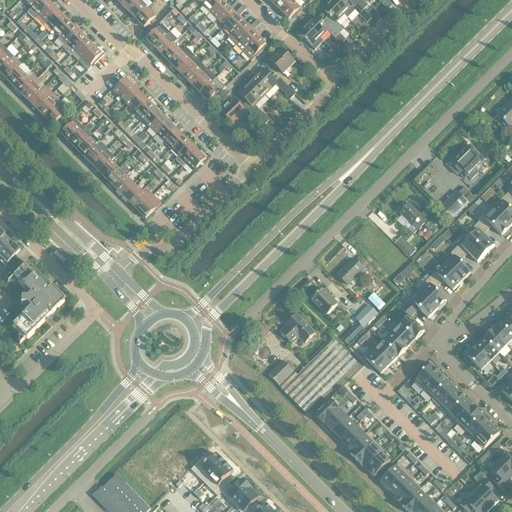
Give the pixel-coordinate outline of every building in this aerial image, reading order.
[(25,0),(24,2),(31,9),(40,0),(25,0)] [(40,0),(31,9),(27,13),(35,20),(51,4),(46,0),(40,0)] [(129,13),(141,1),(139,0),(126,0),(121,5),(129,13)] [(210,14),(222,2),(220,0),(209,0),(203,6),(210,14)] [(281,13),(293,1),(293,0),(278,0),(273,5),(281,13)] [(335,0),(332,3),(345,15),(344,16),(348,19),(356,11),(359,15),(364,11),(353,0),(348,0),(348,1),(346,0),(335,0)] [(353,0),(364,11),(368,6),(362,0),(353,0)] [(389,11),(394,6),(387,0),(382,0),(380,3),(389,11)] [(137,21),(148,9),(141,1),(129,13),(137,21)] [(293,1),(281,13),(289,21),(300,9),(293,1)] [(217,21),(229,9),(222,2),(210,14),(217,21)] [(327,6),(323,11),(330,18),(327,22),(340,35),(345,30),(337,23),(344,16),(345,15),(332,3),(328,7),(327,6)] [(51,4),(35,20),(42,28),(46,24),(58,12),(51,4)] [(187,8),(182,13),(187,18),(192,13),(187,8)] [(148,9),(137,21),(144,28),(150,23),(152,25),(156,21),(154,19),(156,17),(148,9)] [(224,28),(237,16),(229,9),(217,21),(224,28)] [(374,11),(370,15),(379,24),(383,20),(374,11)] [(58,12),(46,24),(53,31),(65,19),(58,12)] [(232,36),(244,23),(237,16),(224,28),(231,35),(232,36)] [(312,22),(308,27),(321,39),(328,32),(336,39),(340,35),(327,22),(324,25),(316,17),(312,22)] [(65,19),(53,31),(60,38),(72,26),(65,19)] [(249,25),(247,26),(244,23),(232,36),(231,35),(228,39),(235,46),(251,31),(253,29),(254,31),(255,31),(254,30),(257,27),(254,24),(251,27),(249,25)] [(147,41),(155,48),(170,33),(162,25),(158,29),(157,30),(155,28),(149,34),(151,36),(147,41)] [(60,38),(55,44),(60,49),(62,47),(64,49),(80,34),(72,26),(60,38)] [(303,30),(299,34),(312,48),(315,51),(324,42),(321,39),(308,27),(304,31),(303,30)] [(188,31),(192,35),(195,38),(198,35),(195,32),(191,28),(188,31)] [(257,32),(255,31),(254,31),(253,29),(251,31),(235,46),(243,54),(258,38),(255,34),(257,32)] [(39,46),(42,42),(47,37),(44,33),(38,39),(35,42),(39,46)] [(170,33),(155,48),(162,56),(173,45),(174,45),(178,41),(170,33)] [(27,45),(30,42),(27,38),(22,34),(19,38),(23,42),(27,45)] [(80,34),(64,49),(71,57),(72,55),(87,41),(80,34)] [(258,38),(243,54),(251,62),(255,58),(254,57),(266,45),(258,38)] [(87,41),(72,55),(79,63),(82,60),(94,48),(87,41)] [(173,45),(162,56),(170,64),(181,52),(174,45),(173,45)] [(94,48),(82,60),(89,67),(102,55),(94,48)] [(181,52),(170,64),(178,71),(193,56),(185,48),(181,52)] [(348,54),(343,49),(337,55),(342,60),(348,54)] [(3,53),(0,56),(0,71),(14,58),(7,50),(4,53),(3,53)] [(340,59),(332,50),(327,55),(335,64),(340,59)] [(295,64),(282,51),(271,62),(284,75),(295,64)] [(185,79),(201,64),(193,56),(178,71),(185,79)] [(14,58),(0,71),(0,73),(7,81),(19,68),(21,66),(18,63),(16,65),(12,61),(14,58)] [(42,61),(39,64),(42,67),(47,72),(52,66),(48,62),(44,58),(42,61)] [(193,87),(209,71),(201,64),(185,79),(193,87)] [(19,68),(7,81),(14,88),(26,76),(27,76),(19,68)] [(253,83),(266,97),(276,86),(291,101),(296,96),(276,76),(273,79),(264,70),(258,75),(260,76),(253,83)] [(201,95),(212,83),(216,79),(209,71),(193,87),(201,95)] [(63,85),(68,81),(64,76),(61,73),(57,76),(61,79),(59,81),(63,85)] [(26,76),(14,88),(22,96),(38,80),(34,76),(31,80),(30,80),(26,76)] [(38,80),(22,96),(30,104),(46,88),(38,80)] [(126,80),(114,93),(121,100),(134,88),(126,80)] [(72,92),(76,89),(72,85),(68,81),(63,85),(68,90),(69,89),(72,92)] [(212,83),(201,95),(209,102),(220,91),(212,83)] [(256,107),(266,97),(253,83),(245,90),(244,89),(239,95),(248,104),(245,106),(258,119),(265,127),(270,122),(256,107)] [(46,88),(30,104),(37,111),(53,95),(46,88)] [(134,88),(121,100),(129,107),(141,95),(134,88)] [(72,92),(83,102),(86,99),(76,89),(72,92)] [(53,95),(37,111),(45,119),(61,103),(53,95)] [(141,95),(129,107),(136,115),(148,102),(141,95)] [(61,103),(45,119),(53,127),(53,126),(70,110),(69,110),(73,107),(65,99),(62,102),(61,103)] [(258,119),(245,106),(242,109),(233,100),(222,111),(236,125),(244,117),(252,125),(258,119)] [(511,100),(498,115),(510,128),(511,126),(511,100)] [(103,101),(99,105),(103,109),(107,104),(103,101)] [(148,102),(136,115),(143,122),(155,110),(148,102)] [(155,110),(143,122),(150,129),(163,117),(155,110)] [(163,117),(150,129),(158,136),(170,124),(163,117)] [(74,123),(62,135),(69,143),(85,128),(85,127),(83,128),(74,119),(72,121),(74,123)] [(158,136),(154,140),(161,148),(165,144),(177,131),(170,124),(158,136)] [(85,128),(69,143),(77,151),(89,139),(93,135),(85,128)] [(108,129),(102,134),(105,137),(111,132),(108,129)] [(177,131),(165,144),(172,151),(184,139),(177,131)] [(89,139),(77,151),(85,158),(97,146),(89,139)] [(184,139),(172,151),(179,158),(192,146),(184,139)] [(97,146),(85,158),(92,166),(107,151),(108,150),(101,143),(98,147),(97,146)] [(179,158),(176,161),(183,168),(186,165),(187,165),(199,153),(192,146),(179,158)] [(468,178),(471,181),(479,174),(475,170),(485,161),(470,146),(468,149),(464,152),(463,153),(459,157),(453,163),(451,166),(452,167),(450,169),(457,176),(459,175),(465,180),(468,178)] [(93,167),(92,169),(96,173),(98,171),(100,174),(112,162),(115,159),(107,151),(92,166),(93,167)] [(199,153),(187,165),(194,173),(206,160),(199,153)] [(112,162),(100,174),(108,181),(120,169),(112,162)] [(120,169),(108,181),(115,189),(127,177),(131,174),(123,166),(120,169)] [(127,177),(115,189),(123,197),(135,185),(127,177)] [(499,180),(494,185),(499,190),(504,185),(499,180)] [(135,185),(123,197),(131,205),(143,193),(135,185)] [(143,193),(131,205),(138,212),(154,196),(147,189),(143,193)] [(440,211),(439,212),(451,225),(469,206),(457,194),(440,211)] [(484,195),(481,198),(486,203),(489,200),(484,195)] [(154,196),(138,212),(146,220),(162,204),(154,197),(154,196)] [(503,204),(495,211),(511,228),(511,226),(511,212),(510,210),(511,207),(511,203),(506,197),(501,202),(503,204)] [(410,205),(400,215),(412,227),(417,232),(426,222),(422,217),(410,205)] [(485,218),(480,222),(489,231),(492,227),(501,237),(511,228),(495,211),(487,219),(485,218)] [(480,222),(466,236),(468,238),(486,256),(495,247),(484,236),(489,231),(480,222)] [(428,232),(422,237),(428,242),(433,237),(428,232)] [(0,254),(11,244),(3,236),(0,239),(0,254)] [(468,238),(455,250),(464,259),(468,255),(478,264),(486,256),(468,238)] [(10,271),(19,262),(14,257),(19,252),(11,244),(0,254),(0,261),(1,263),(2,261),(6,265),(5,266),(10,271)] [(410,258),(416,252),(409,245),(403,251),(410,258)] [(452,257),(444,265),(446,267),(462,283),(471,274),(460,263),(464,259),(455,250),(451,255),(452,257)] [(344,270),(338,276),(348,286),(350,284),(353,286),(359,280),(356,277),(363,270),(363,271),(364,270),(354,260),(354,261),(344,270)] [(14,276),(23,266),(19,262),(10,271),(14,276)] [(43,285),(45,284),(25,264),(23,266),(14,276),(12,278),(23,289),(23,299),(20,299),(20,306),(23,305),(23,315),(12,327),(25,340),(45,321),(43,319),(48,315),(50,316),(63,302),(50,289),(48,290),(43,285)] [(436,273),(431,278),(439,287),(444,282),(453,292),(462,283),(446,267),(437,275),(436,273)] [(431,278),(417,292),(419,293),(421,295),(437,311),(446,302),(435,291),(439,287),(431,278)] [(378,286),(372,291),(375,294),(381,289),(378,286)] [(385,294),(393,303),(400,296),(392,288),(385,294)] [(312,303),(326,317),(338,305),(324,291),(312,303)] [(374,294),(368,300),(379,311),(385,305),(374,294)] [(411,301),(406,306),(415,315),(419,310),(428,320),(437,311),(421,295),(413,303),(411,301)] [(364,329),(378,315),(369,306),(354,320),(364,329)] [(407,316),(399,325),(416,342),(425,333),(411,319),(415,315),(406,306),(401,311),(407,316)] [(287,327),(281,333),(292,345),(299,339),(305,345),(315,334),(297,315),(286,326),(287,327)] [(505,320),(507,321),(503,325),(501,323),(501,324),(511,334),(511,317),(510,315),(505,320)] [(511,334),(501,324),(493,332),(493,331),(492,332),(507,347),(511,341),(511,334)] [(399,325),(390,333),(407,350),(415,342),(416,342),(399,325)] [(499,355),(507,347),(492,332),(484,340),(499,355)] [(390,333),(382,342),(399,359),(407,350),(390,333)] [(278,388),(305,415),(356,363),(333,340),(297,376),(283,362),(268,376),(279,387),(278,388)] [(499,355),(484,340),(484,341),(476,349),(490,364),(499,355)] [(382,342),(373,350),(390,367),(398,359),(399,359),(382,342)] [(475,366),(481,372),(490,364),(476,349),(464,360),(469,365),(472,363),(474,364),(473,365),(475,366)] [(373,350),(364,359),(373,368),(374,369),(381,376),(390,367),(373,350)] [(423,391),(440,375),(429,364),(423,369),(426,371),(424,373),(423,374),(415,383),(423,391)] [(511,384),(502,393),(510,402),(511,400),(511,374),(507,379),(511,384)] [(423,391),(432,400),(448,384),(440,375),(423,391)] [(432,400),(440,409),(457,392),(448,384),(432,400)] [(440,409),(449,417),(465,401),(457,392),(440,409)] [(449,417),(457,426),(474,409),(473,409),(465,401),(449,417)] [(331,402),(315,417),(324,426),(340,410),(331,402)] [(457,426),(466,434),(482,417),(474,409),(457,426)] [(340,410),(324,426),(325,426),(333,434),(348,419),(340,411),(340,410)] [(468,433),(476,441),(474,442),(474,443),(491,426),(483,418),(482,417),(466,434),(468,433)] [(348,419),(333,434),(341,443),(356,428),(348,419)] [(474,443),(483,451),(492,443),(493,442),(499,435),(491,426),(474,443)] [(356,428),(341,443),(349,451),(348,452),(348,453),(366,435),(366,434),(364,436),(356,428)] [(387,431),(384,434),(392,443),(395,440),(387,431)] [(366,435),(348,453),(351,455),(351,456),(356,461),(375,443),(366,435)] [(375,443),(356,461),(362,467),(365,470),(383,452),(375,443)] [(498,443),(490,451),(494,455),(502,447),(498,443)] [(383,452),(365,470),(374,479),(390,462),(382,454),(384,452),(383,452)] [(501,461),(500,462),(511,473),(511,454),(503,464),(501,461)] [(203,459),(191,471),(204,484),(225,464),(224,463),(221,460),(216,455),(208,463),(203,459)] [(154,456),(144,467),(163,487),(171,479),(176,483),(184,474),(170,460),(164,466),(154,456)] [(511,473),(500,462),(491,471),(497,478),(493,482),(503,492),(508,487),(506,486),(511,480),(511,473)] [(225,464),(204,484),(218,498),(221,494),(230,485),(225,481),(234,473),(229,468),(226,464),(226,465),(225,464)] [(399,464),(380,483),(388,492),(407,473),(399,464)] [(407,473),(388,492),(389,492),(389,491),(396,498),(395,500),(415,480),(407,473)] [(104,489),(95,497),(109,511),(148,511),(151,510),(117,476),(104,489)] [(415,480),(395,500),(402,507),(402,508),(403,508),(421,490),(414,482),(415,481),(415,480)] [(485,480),(472,493),(490,511),(499,502),(490,494),(494,489),(485,480)] [(230,485),(221,494),(234,507),(251,490),(250,490),(251,489),(244,481),(243,482),(242,481),(234,490),(230,485)] [(251,490),(234,507),(238,511),(255,511),(256,511),(251,507),(260,499),(251,490)] [(421,490),(403,508),(406,511),(413,511),(429,497),(428,497),(427,498),(420,492),(421,490)] [(464,501),(460,506),(466,511),(471,511),(473,510),(474,511),(488,511),(490,511),(472,493),(470,491),(462,499),(464,501)] [(429,497),(413,511),(429,511),(436,505),(429,497)]
